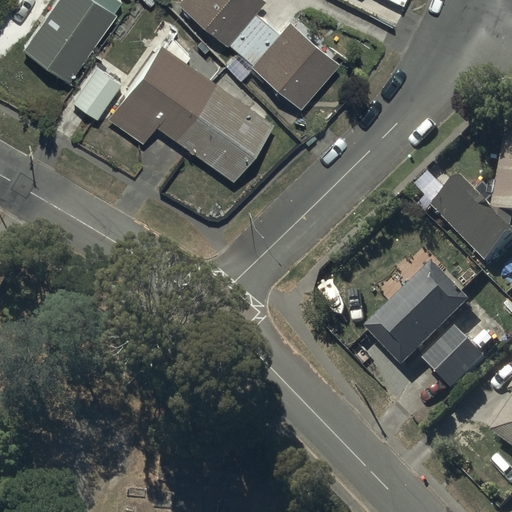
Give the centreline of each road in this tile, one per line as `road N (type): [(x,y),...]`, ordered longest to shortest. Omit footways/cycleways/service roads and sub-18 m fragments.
road 1 (residential): [(208,308),(391,133),(459,28)]
road 2 (unclassified): [(208,308),(409,511)]
road 3 (unclassified): [(0,174),(208,308)]
